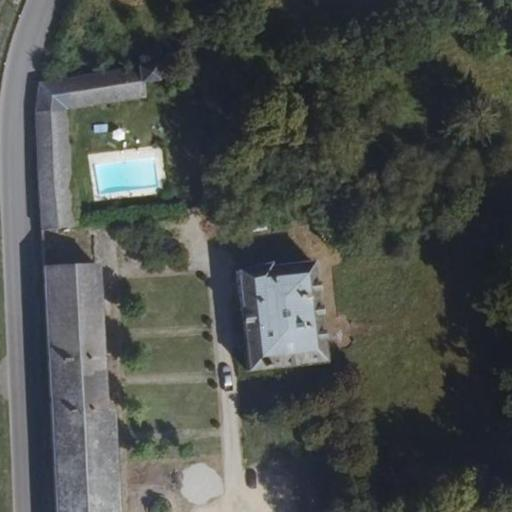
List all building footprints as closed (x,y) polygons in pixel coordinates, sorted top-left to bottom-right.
[(496,13),(493,0),(432,0),(437,23),(496,13)] [(157,84),(155,62),(138,65),(141,85),(157,84)] [(141,100),(141,85),(138,65),(37,80),(32,112),(65,110),(141,100)] [(215,111),(212,85),(189,88),(186,93),(189,97),(191,114),(215,111)] [(73,229),(65,110),(32,112),(34,185),(36,226),(73,229)] [(338,243),(333,215),(281,223),(287,251),(338,243)] [(97,267),(96,244),(58,246),(60,268),(97,267)] [(322,362),(312,265),(288,266),(270,270),(269,266),(234,272),(246,370),(322,362)] [(100,345),(97,267),(60,268),(40,269),(48,412),(103,409),(100,345)] [(107,511),(103,409),(48,412),(53,511),(107,511)]
